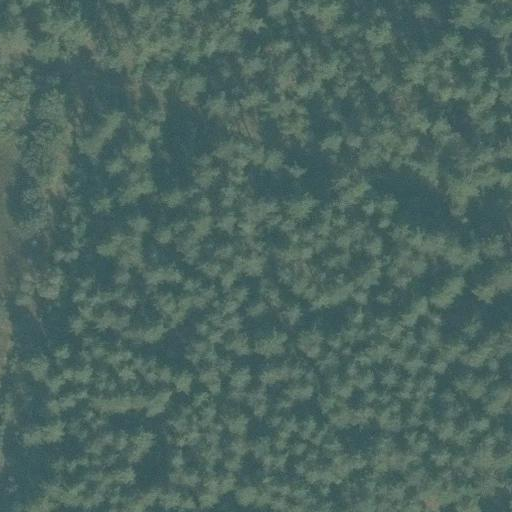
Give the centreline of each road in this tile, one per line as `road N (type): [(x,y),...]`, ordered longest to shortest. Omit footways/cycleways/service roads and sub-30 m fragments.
road 1 (track): [(83,82),(511,222)]
road 2 (track): [(0,483),(83,82)]
